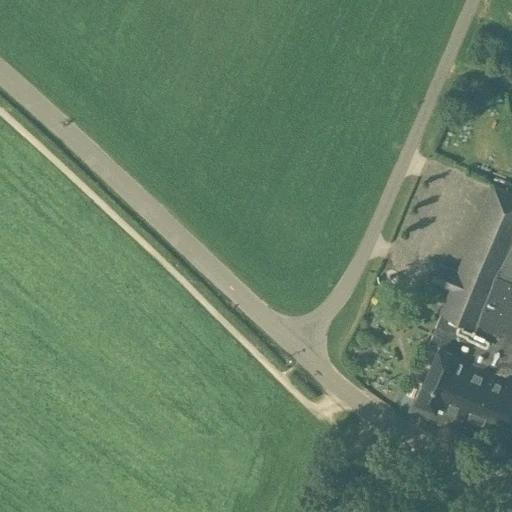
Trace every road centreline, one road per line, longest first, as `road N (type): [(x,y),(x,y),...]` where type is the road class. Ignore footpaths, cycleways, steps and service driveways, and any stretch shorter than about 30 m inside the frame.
road 1 (unclassified): [(301,356),(0,73)]
road 2 (unclassified): [(301,356),(357,273),(474,0)]
road 3 (unclassified): [(511,487),(373,413),(301,356)]
